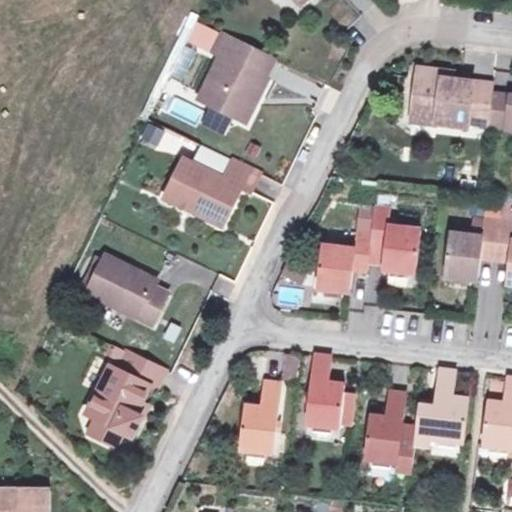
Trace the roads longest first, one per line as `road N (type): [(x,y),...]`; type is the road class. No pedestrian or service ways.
road 1 (residential): [(511,43),(464,33),(399,36),(354,105),(246,336)]
road 2 (residential): [(246,336),(511,355)]
road 3 (residential): [(246,336),(154,511)]
